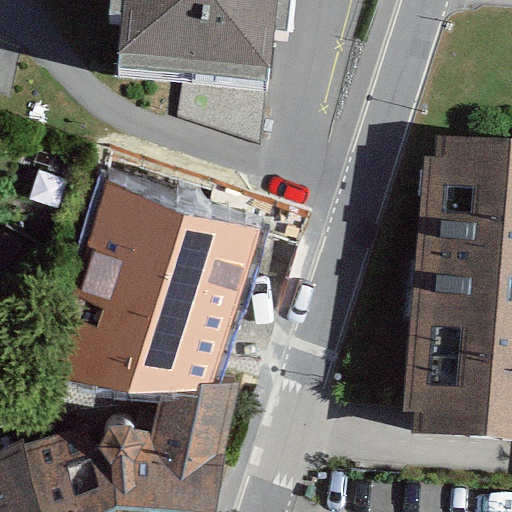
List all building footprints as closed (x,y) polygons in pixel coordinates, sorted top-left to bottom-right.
[(129,0),(125,53),(276,67),(282,0),(129,0)] [(511,152),(449,147),(447,168),(436,167),(416,411),(428,412),(426,436),(511,442),(511,152)] [(258,219),(109,170),(51,377),(128,393),(164,394),(208,388),(258,219)] [(50,511),(213,511),(240,384),(208,388),(164,394),(166,416),(115,420),(24,437),(50,511)] [(50,511),(24,437),(0,449),(0,511),(50,511)]
